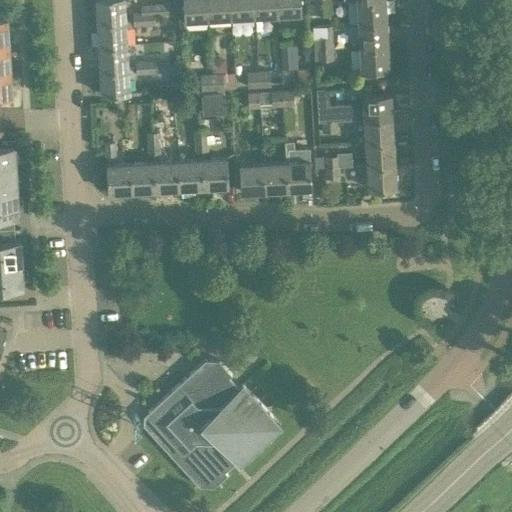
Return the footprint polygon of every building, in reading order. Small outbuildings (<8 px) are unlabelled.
[(96,0),(98,21),(125,19),(124,0),(96,0)] [(182,0),(184,19),(208,18),(206,0),(182,0)] [(206,0),(208,18),(230,16),(229,0),(206,0)] [(229,0),(230,16),(253,15),(252,0),(229,0)] [(252,0),(253,15),(278,14),(277,0),(252,0)] [(277,0),(278,14),(302,12),(301,0),(277,0)] [(330,0),(313,1),(314,13),(330,12),(330,0)] [(357,0),(359,23),(386,22),(385,0),(357,0)] [(154,10),(154,15),(171,14),(171,2),(153,3),(154,10)] [(0,45),(10,45),(8,16),(0,16),(0,45)] [(100,46),(127,44),(125,19),(98,21),(100,46)] [(360,46),(388,45),(386,22),(359,23),(360,46)] [(316,37),(317,49),(333,48),(332,36),(316,37)] [(101,69),(128,67),(127,44),(100,46),(101,69)] [(290,44),(279,45),(281,68),(292,67),(290,44)] [(0,70),(11,70),(10,45),(0,45),(0,70)] [(361,70),(389,68),(388,45),(360,46),(361,70)] [(333,48),(317,49),(317,60),(334,58),(333,48)] [(135,66),(157,65),(157,58),(135,59),(135,66)] [(310,82),(309,66),(296,67),(297,83),(310,82)] [(103,94),(130,92),(128,67),(101,69),(103,94)] [(281,68),(282,84),(293,84),(292,67),(281,68)] [(248,86),(259,86),(258,69),(247,70),(248,86)] [(258,69),(259,86),(270,85),(269,69),(258,69)] [(0,96),(13,96),(11,70),(0,70),(0,96)] [(202,89),(212,88),(212,72),(201,73),(202,89)] [(212,72),(212,88),(223,88),(222,72),(212,72)] [(183,76),(171,77),(172,89),(184,88),(183,79),(183,76)] [(195,78),(183,79),(184,88),(184,89),(196,88),(195,78)] [(283,89),(270,90),(271,106),(284,105),(283,89)] [(283,89),(284,105),(294,104),(293,89),(283,89)] [(261,106),(260,91),(247,91),(248,107),(260,107),(261,106)] [(202,113),(225,111),(225,96),(221,97),(221,92),(201,94),(202,113)] [(328,99),(317,100),(318,120),(319,120),(321,120),(337,119),(354,118),(392,116),(390,92),(363,93),(364,107),(358,107),(358,101),(329,103),(328,99)] [(355,142),(365,141),(393,140),(392,116),(354,118),(355,142)] [(337,130),(337,119),(321,120),(322,131),(337,130)] [(0,169),(14,169),(14,158),(17,158),(15,139),(0,140),(0,169)] [(293,139),(285,140),(286,160),(287,160),(289,188),(313,187),(311,158),(310,146),(294,147),(293,139)] [(367,164),(394,162),(393,140),(365,141),(367,164)] [(104,154),(115,154),(114,141),(103,141),(104,154)] [(323,167),(339,166),(338,154),(323,155),(323,167)] [(228,156),(203,158),(204,185),(229,184),(228,156)] [(178,187),(204,185),(203,158),(176,160),(178,187)] [(152,188),(178,187),(176,160),(150,161),(152,188)] [(266,190),(289,188),(287,160),(286,160),(264,161),(266,190)] [(131,190),(152,188),(150,161),(129,162),(131,190)] [(242,191),(266,190),(264,161),(240,163),(242,191)] [(108,191),(131,190),(129,162),(107,164),(108,191)] [(368,188),(396,187),(394,162),(367,164),(368,188)] [(323,177),(339,176),(339,166),(323,167),(323,177)] [(0,169),(0,192),(19,191),(18,177),(15,177),(14,169),(0,169)] [(0,215),(17,214),(17,213),(16,204),(19,204),(19,191),(0,192),(0,215)] [(0,264),(23,263),(22,249),(19,249),(19,239),(19,238),(0,239),(0,264)] [(23,263),(0,264),(0,287),(22,286),(21,275),(24,275),(23,263)] [(205,358),(148,410),(150,412),(151,425),(149,427),(199,484),(213,485),(227,472),(225,469),(235,460),(239,464),(274,432),(274,417),(243,382),(239,386),(229,375),(232,373),(219,359),(205,358)]
